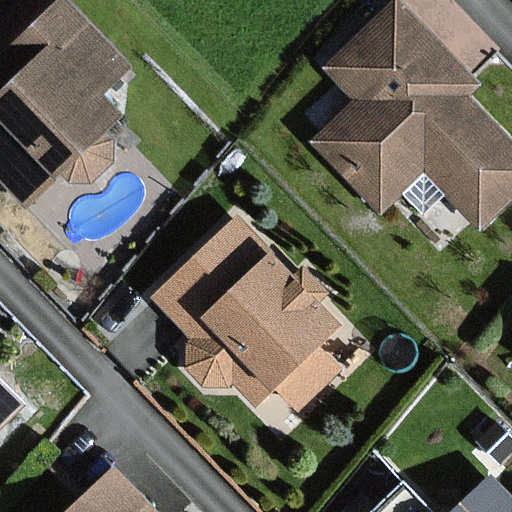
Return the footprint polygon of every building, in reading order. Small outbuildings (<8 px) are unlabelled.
[(105,88),(132,62),(72,0),(31,0),(0,29),(0,58),(1,60),(0,61),(0,70),(18,89),(0,105),(0,164),(33,199),(71,164),(82,175),(116,143),(105,132),(127,111),(105,88)] [(511,138),(469,92),(482,81),(405,0),(402,0),(336,62),(368,95),(322,139),(384,205),(430,163),(486,221),(511,196),(511,138)] [(346,321),(248,217),(166,295),(209,340),(194,354),(219,380),(235,366),(263,396),(284,376),(304,396),(339,363),(321,345),(346,321)] [(159,511),(120,472),(78,511),(159,511)] [(511,511),(511,490),(502,480),(468,511),(441,511),(413,482),(381,511),(511,511)]
